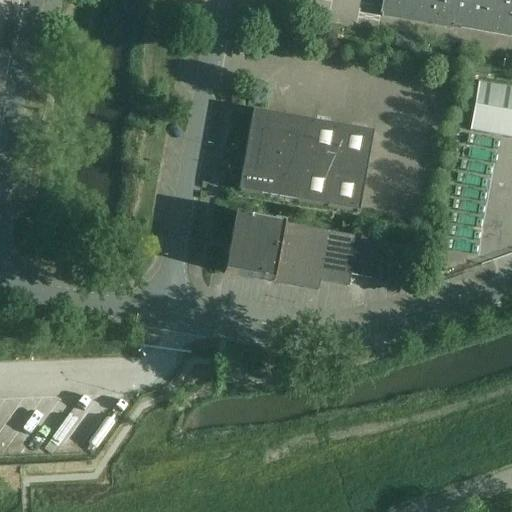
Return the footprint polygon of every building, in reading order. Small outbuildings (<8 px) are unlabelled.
[(511,0),(382,0),(380,15),(382,15),(381,19),(452,31),(452,28),(511,39),(511,0)] [(511,91),(477,85),(469,133),(511,140),(511,91)] [(237,192),(357,214),(372,134),(252,112),(237,192)] [(223,274),(270,283),(273,283),(283,225),(234,216),(223,274)] [(273,283),(305,289),(318,291),(319,282),(348,287),(350,276),(378,281),(381,264),(409,269),(413,248),(283,225),(273,283)]
